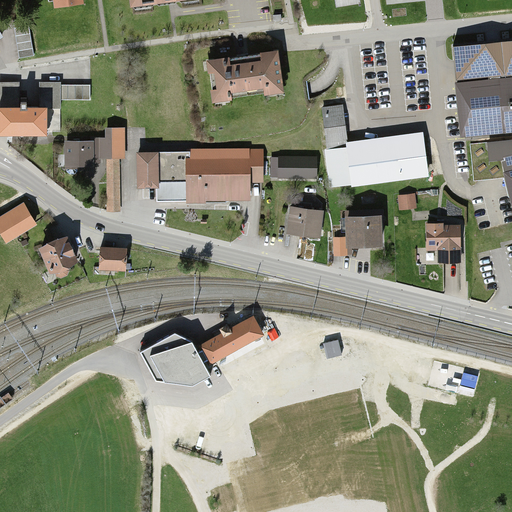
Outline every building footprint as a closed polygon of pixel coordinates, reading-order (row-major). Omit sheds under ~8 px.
[(511,40),(453,47),(456,80),(511,74),(511,40)] [(278,53),(207,60),(211,99),(282,92),(278,53)] [(511,78),(456,84),(460,132),(511,127),(511,78)] [(20,82),(0,82),(0,135),(39,135),(39,107),(19,107),(20,82)] [(60,83),(40,83),(39,107),(39,135),(47,136),(47,131),(60,132),(60,100),(60,85),(60,83)] [(90,85),(60,85),(60,100),(90,100),(90,85)] [(344,108),(322,111),(331,191),(427,180),(422,134),(348,142),(344,108)] [(100,159),(106,159),(107,211),(120,211),(120,159),(125,158),(125,128),(105,128),(105,137),(90,138),(90,140),(94,140),(94,163),(100,163),(100,159)] [(90,140),(65,141),(65,168),(94,168),(94,163),(94,140),(90,140)] [(136,187),(187,186),(187,200),(249,199),(248,182),(260,183),(263,150),(245,149),(244,159),(189,160),(189,153),(136,153),(136,187)] [(511,155),(496,160),(509,221),(511,220),(511,155)] [(312,158),(276,157),(276,180),(312,180),(312,158)] [(21,204),(0,216),(0,233),(5,241),(33,225),(21,204)] [(325,212),(290,209),(288,235),(322,238),(325,212)] [(381,214),(345,216),(347,248),(383,246),(381,214)] [(430,225),(429,247),(459,249),(460,226),(430,225)] [(59,235),(39,247),(57,276),(77,264),(59,235)] [(123,248),(99,246),(97,267),(122,269),(123,248)] [(199,346),(208,364),(264,335),(254,317),(199,346)] [(175,333),(141,352),(156,381),(193,386),(210,376),(192,342),(175,333)] [(328,359),(342,355),(337,340),(324,344),(328,359)]
